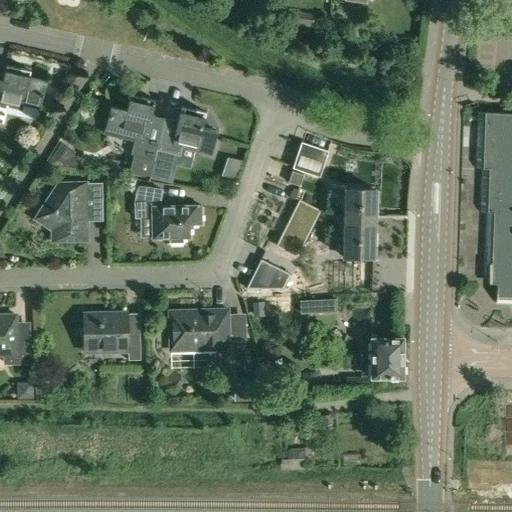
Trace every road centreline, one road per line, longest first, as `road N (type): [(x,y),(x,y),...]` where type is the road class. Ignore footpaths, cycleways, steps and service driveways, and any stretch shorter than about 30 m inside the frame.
road 1 (residential): [(0,284),(201,279),(219,265),(276,101)]
road 2 (secondary): [(433,366),(436,143)]
road 3 (residential): [(276,101),(98,57)]
road 4 (residential): [(436,143),(355,136),(276,101)]
road 5 (secondary): [(429,511),(433,366)]
road 6 (secondary): [(436,143),(453,0)]
